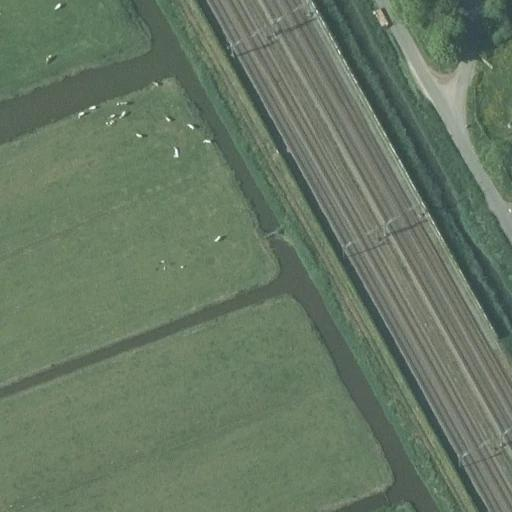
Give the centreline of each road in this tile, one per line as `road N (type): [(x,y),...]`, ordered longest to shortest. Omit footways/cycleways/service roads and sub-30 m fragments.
road 1 (track): [(181,0),(461,511)]
road 2 (unclassified): [(381,0),(511,232)]
road 3 (track): [(481,0),(446,116)]
